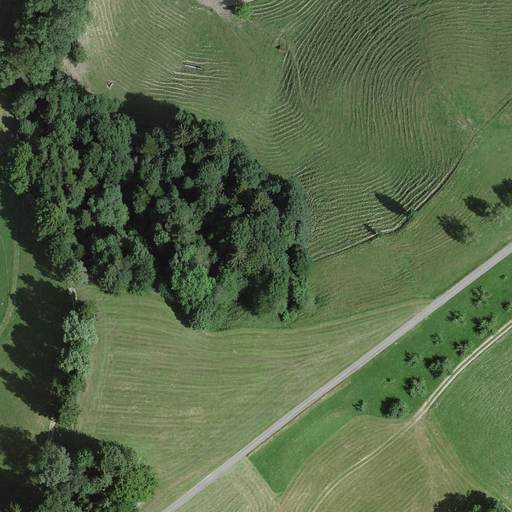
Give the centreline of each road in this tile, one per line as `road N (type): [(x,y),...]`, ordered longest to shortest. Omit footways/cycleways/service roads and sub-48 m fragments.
road 1 (unclassified): [(167,511),(511,246)]
road 2 (track): [(56,511),(49,442),(72,356),(76,304),(68,271),(0,146)]
road 3 (track): [(328,492),(511,323)]
